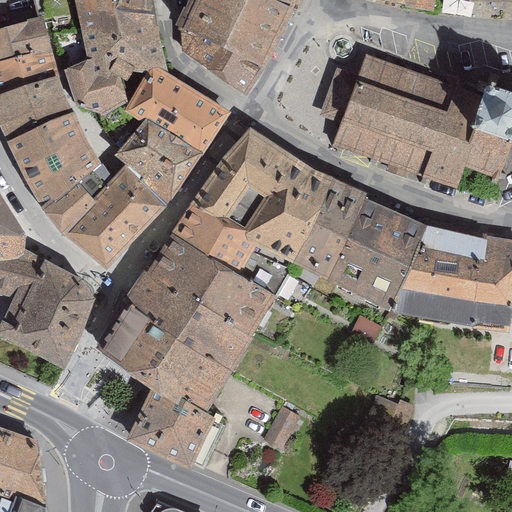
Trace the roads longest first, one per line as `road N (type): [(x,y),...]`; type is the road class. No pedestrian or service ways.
road 1 (residential): [(503,226),(347,171),(243,114)]
road 2 (residential): [(106,300),(243,114)]
road 3 (residential): [(307,1),(511,36)]
road 4 (residential): [(106,300),(25,233),(0,183)]
road 5 (primary): [(110,460),(243,511)]
road 6 (residential): [(53,420),(106,300)]
road 7 (residential): [(243,114),(307,1)]
